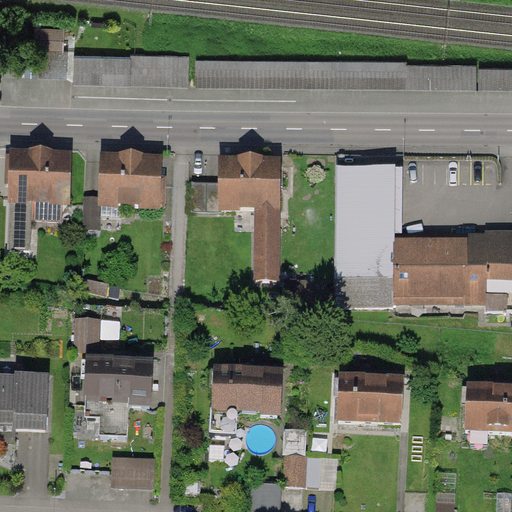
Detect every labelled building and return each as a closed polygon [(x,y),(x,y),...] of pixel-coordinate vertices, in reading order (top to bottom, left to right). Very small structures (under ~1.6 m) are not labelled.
[(46,65),(68,65),(69,27),(46,27),(46,65)] [(320,85),(320,56),(201,55),(201,84),(320,85)] [(126,86),(126,61),(75,61),(76,86),(126,86)] [(193,61),(128,61),(128,87),(193,87),(193,61)] [(71,213),(72,168),(4,166),(2,257),(33,258),(34,212),(71,213)] [(164,212),(165,169),(93,167),(92,211),(164,212)] [(277,284),(279,167),(223,167),(223,183),(223,211),(257,212),(256,283),(277,284)] [(511,314),(511,242),(397,241),(397,170),(337,170),(335,310),(398,310),(398,303),(487,304),(487,314),(511,314)] [(223,211),(223,183),(192,183),(191,214),(223,215),(223,211)] [(107,287),(83,282),(81,293),(105,298),(107,287)] [(303,289),(287,288),(286,300),(302,301),(303,289)] [(105,339),(123,339),(122,320),(105,320),(105,339)] [(98,325),(78,324),(76,355),(97,356),(98,325)] [(150,410),(152,367),(89,365),(87,407),(103,407),(102,441),(127,442),(128,409),(150,410)] [(278,418),(280,377),(217,374),(216,414),(211,414),(210,438),(237,440),(238,417),(278,418)] [(401,427),(403,384),(341,382),(339,424),(401,427)] [(47,387),(0,385),(0,429),(46,431),(47,387)] [(511,436),(511,393),(468,392),(467,435),(511,436)] [(307,436),(288,435),(286,488),(321,490),(322,462),(306,461),(307,436)] [(154,466),(114,464),(113,490),(153,491),(154,466)] [(279,511),(281,489),(251,488),(250,511),(279,511)]
